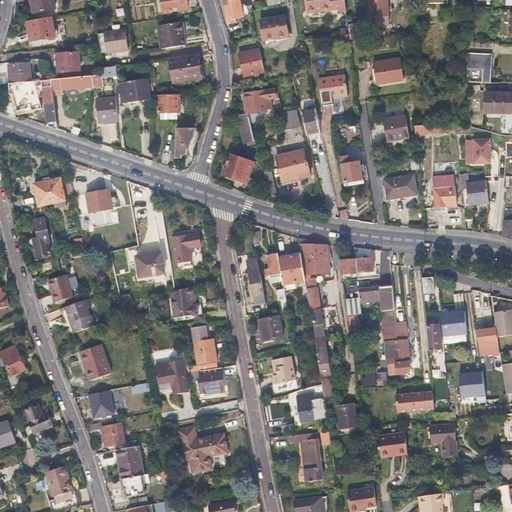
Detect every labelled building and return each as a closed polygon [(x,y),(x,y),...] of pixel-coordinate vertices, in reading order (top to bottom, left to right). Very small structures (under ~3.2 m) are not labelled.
[(31,0),(34,11),(35,11),(46,9),(55,8),(53,0),(31,0)] [(161,0),(164,13),(176,10),(188,9),(186,0),(161,0)] [(223,0),(225,7),(227,21),(243,18),(240,0),(223,0)] [(344,8),(343,0),(303,0),(305,14),(344,8)] [(387,27),(385,0),(371,0),(373,27),(387,27)] [(420,0),(421,9),(445,9),(444,0),(420,0)] [(46,9),(35,11),(37,19),(48,17),(46,9)] [(27,21),(29,31),(31,41),(55,36),(51,16),(48,17),(37,19),(27,21)] [(263,40),(275,38),(288,36),(285,16),(260,20),(263,40)] [(186,45),(184,33),(182,21),(159,25),(162,48),(186,45)] [(349,42),(353,42),(361,41),(360,29),(348,30),(349,42)] [(106,53),(117,51),(128,50),(125,30),(103,34),(106,53)] [(466,42),(466,46),(466,50),(496,51),(497,43),(466,42)] [(57,71),(69,70),(80,69),(77,50),(55,52),(57,71)] [(258,50),(248,52),(238,54),(242,77),(264,73),(258,50)] [(482,79),(482,73),(483,67),(491,67),(491,54),(466,53),(465,79),(482,79)] [(172,83),(178,82),(183,81),(183,78),(200,76),(197,54),(169,58),(172,83)] [(374,84),(387,82),(401,80),(397,59),(371,63),(374,84)] [(8,64),(10,83),(30,81),(28,62),(8,64)] [(102,73),(102,78),(117,76),(116,67),(101,69),(102,73)] [(103,85),(102,78),(102,73),(92,74),(93,86),(103,85)] [(59,89),(93,86),(92,74),(51,78),(53,92),(60,91),(59,89)] [(56,120),(53,92),(51,78),(48,79),(41,79),(30,81),(10,83),(9,83),(12,94),(12,93),(18,114),(41,108),(35,88),(43,87),(47,121),(56,120)] [(122,102),(136,100),(149,98),(149,91),(154,89),(152,79),(120,83),(122,102)] [(327,105),(330,104),(333,104),(332,102),(346,100),(344,85),(324,88),(327,105)] [(247,114),(248,114),(257,113),(267,112),(265,92),(245,94),(247,114)] [(481,116),(494,117),(507,118),(509,93),(483,92),(481,116)] [(159,112),(170,112),(180,112),(179,95),(158,96),(158,100),(159,107),(159,112)] [(98,99),(99,103),(99,108),(97,108),(99,122),(118,120),(116,97),(98,99)] [(309,108),(309,110),(309,111),(301,113),(306,134),(319,131),(314,107),(309,108)] [(254,140),(248,114),(247,114),(237,116),(243,143),(254,140)] [(388,142),(399,139),(410,137),(405,115),(383,120),(388,142)] [(411,126),(412,131),(412,135),(415,135),(415,132),(451,132),(450,126),(431,126),(411,126)] [(175,154),(178,155),(181,156),(185,155),(193,129),(177,129),(175,154)] [(243,181),(247,182),(250,183),(251,178),(248,177),(253,162),(229,154),(222,175),(243,182),(243,181)] [(283,188),(296,185),(310,182),(304,156),(277,162),(283,188)] [(352,181),(356,180),(361,180),(357,162),(348,163),(346,156),(338,158),(344,187),(353,185),(352,181)] [(387,200),(401,198),(416,196),(413,176),(384,180),(387,200)] [(64,200),(62,189),(59,177),(33,184),(39,206),(64,200)] [(272,178),(269,179),(266,180),(269,194),(276,193),(272,178)] [(486,203),(484,187),(465,189),(464,180),(458,180),(460,194),(466,193),(468,205),(462,206),(464,221),(473,220),(471,205),(486,203)] [(434,207),(445,205),(456,204),(453,184),(431,187),(434,207)] [(422,209),(427,208),(432,207),(429,187),(420,188),(422,209)] [(112,208),(110,199),(108,190),(86,194),(89,212),(112,208)] [(502,236),(509,237),(511,236),(511,214),(503,215),(502,236)] [(36,258),(43,256),(50,255),(48,243),(49,243),(44,218),(34,220),(39,245),(34,246),(36,258)] [(182,237),(173,238),(178,268),(203,264),(198,236),(182,239),(182,237)] [(302,253),(303,264),(305,264),(306,273),(331,271),(326,246),(325,243),(299,237),(302,253)] [(162,269),(159,259),(156,250),(133,257),(138,276),(162,269)] [(266,276),(282,273),(279,258),(278,253),(267,255),(270,267),(264,268),(266,276)] [(306,279),(303,264),(302,253),(279,258),(282,273),(284,284),(306,280),(307,285),(316,283),(315,277),(306,279)] [(372,259),(357,260),(358,274),(373,273),(372,259)] [(358,274),(357,260),(340,260),(342,272),(344,272),(344,275),(358,274)] [(258,261),(253,262),(248,263),(250,273),(254,297),(265,295),(258,261)] [(252,304),(255,304),(254,297),(250,273),(246,274),(252,304)] [(66,275),(48,280),(55,302),(73,296),(66,275)] [(425,295),(430,295),(436,294),(434,279),(423,280),(425,295)] [(393,282),(376,284),(359,286),(360,301),(384,299),(385,311),(395,310),(393,282)] [(317,287),(316,283),(307,285),(311,310),(320,309),(316,287),(317,287)] [(0,308),(9,306),(8,301),(7,297),(4,298),(3,293),(0,285),(0,308)] [(186,319),(186,318),(186,317),(202,314),(197,287),(192,288),(191,287),(171,292),(176,321),(186,319)] [(285,288),(280,289),(276,290),(278,301),(280,301),(282,311),(289,309),(285,288)] [(475,314),(479,314),(483,313),(479,290),(472,291),(475,314)] [(136,316),(136,315),(135,313),(133,314),(128,294),(120,296),(125,318),(136,316)] [(255,304),(266,302),(265,295),(254,297),(255,304)] [(85,300),(71,305),(60,308),(65,324),(68,322),(72,333),(94,326),(85,300)] [(360,301),(347,303),(348,316),(350,316),(356,315),(362,314),(360,301)] [(323,334),(320,309),(311,310),(312,320),(313,320),(315,335),(323,334)] [(511,309),(493,311),(497,337),(511,335),(511,309)] [(441,314),(443,337),(467,335),(465,312),(441,314)] [(358,331),(356,315),(350,316),(352,331),(358,331)] [(388,343),(390,371),(392,371),(392,367),(393,367),(393,364),(400,364),(398,341),(396,324),(395,315),(381,316),(384,343),(388,343)] [(138,317),(132,318),(125,320),(126,325),(140,322),(138,317)] [(265,341),(274,340),(283,338),(279,317),(260,320),(265,341)] [(429,351),(435,351),(441,350),(439,321),(427,322),(429,351)] [(392,371),(390,371),(390,375),(410,374),(406,323),(396,324),(398,341),(400,364),(393,364),(393,367),(392,367),(392,371)] [(200,371),(218,368),(213,338),(207,339),(205,325),(192,328),(200,371)] [(486,340),(487,341),(487,343),(497,342),(495,328),(477,330),(479,341),(486,340)] [(321,377),(330,375),(324,337),(316,338),(318,354),(317,354),(321,377)] [(80,351),(86,366),(87,371),(91,381),(112,374),(103,344),(80,351)] [(24,365),(25,364),(26,363),(22,354),(20,355),(15,346),(0,353),(2,356),(0,356),(0,366),(1,368),(6,366),(11,377),(18,373),(26,369),(24,365)] [(511,350),(499,352),(505,394),(511,393),(511,350)] [(84,372),(87,371),(86,366),(80,351),(77,353),(84,372)] [(272,359),(273,364),(274,368),(277,367),(278,374),(275,375),(273,375),(275,384),(296,380),(291,356),(272,359)] [(481,358),(482,370),(491,369),(490,358),(481,358)] [(163,390),(169,389),(176,388),(178,394),(191,392),(188,378),(185,379),(183,373),(187,372),(184,359),(179,360),(179,362),(158,366),(163,390)] [(223,367),(218,368),(200,371),(193,372),(195,380),(206,378),(209,394),(227,391),(223,367)] [(486,394),(483,372),(459,374),(461,397),(486,394)] [(330,375),(321,377),(324,397),(324,398),(331,397),(333,397),(330,375)] [(149,383),(132,386),(133,394),(150,392),(149,383)] [(90,394),(92,406),(94,418),(115,414),(110,390),(90,394)] [(433,392),(396,395),(397,413),(434,409),(433,392)] [(325,404),(324,398),(324,397),(314,399),(313,393),(297,395),(302,421),(327,417),(325,404)] [(338,408),(340,418),(341,428),(356,426),(353,406),(338,408)] [(507,406),(497,406),(487,407),(488,414),(508,413),(507,406)] [(52,426),(50,420),(47,415),(42,417),(38,407),(26,412),(35,433),(52,426)] [(14,424),(12,424),(10,425),(9,421),(0,424),(0,448),(17,443),(13,433),(16,431),(14,424)] [(104,427),(103,422),(86,425),(88,432),(104,427)] [(108,447),(117,445),(127,443),(123,424),(104,427),(108,447)] [(431,443),(436,443),(441,442),(443,457),(456,456),(454,424),(429,426),(431,443)] [(197,461),(210,458),(210,457),(228,453),(224,434),(198,440),(194,426),(178,430),(180,444),(183,443),(187,461),(191,460),(197,459),(197,461)] [(329,431),(325,431),(321,432),(323,445),(331,444),(329,431)] [(301,442),(304,462),(306,482),(322,480),(318,445),(316,432),(289,436),(291,444),(301,442)] [(405,433),(378,436),(380,455),(390,454),(390,457),(407,455),(405,433)] [(123,479),(142,476),(144,475),(138,446),(117,450),(123,479)] [(162,468),(167,467),(164,451),(162,452),(158,453),(162,468)] [(212,469),(210,458),(197,461),(200,471),(212,469)] [(193,472),(200,471),(197,461),(197,459),(191,460),(193,472)] [(508,463),(511,462),(511,459),(506,460),(507,462),(501,463),(502,469),(500,469),(501,478),(510,476),(508,463)] [(70,491),(67,478),(63,466),(46,471),(54,499),(47,500),(50,511),(56,511),(80,506),(76,490),(70,491)] [(165,471),(162,471),(163,476),(164,481),(170,480),(171,480),(169,470),(165,471)] [(145,493),(142,476),(123,479),(124,489),(129,488),(131,496),(145,493)] [(166,486),(169,501),(175,500),(172,485),(166,486)] [(378,506),(376,486),(349,490),(351,511),(352,511),(362,511),(362,509),(378,506)] [(442,511),(440,494),(421,496),(422,511),(442,511)] [(129,501),(130,509),(145,506),(148,505),(147,497),(129,501)] [(328,511),(326,497),(319,498),(321,511),(328,511)] [(295,511),(301,511),(303,511),(302,511),(321,511),(319,498),(294,501),(295,511)] [(166,511),(170,511),(177,511),(176,507),(175,500),(169,501),(165,502),(166,511)] [(234,511),(233,501),(209,506),(210,511),(234,511)] [(156,511),(160,511),(166,511),(165,503),(155,504),(156,511)]
